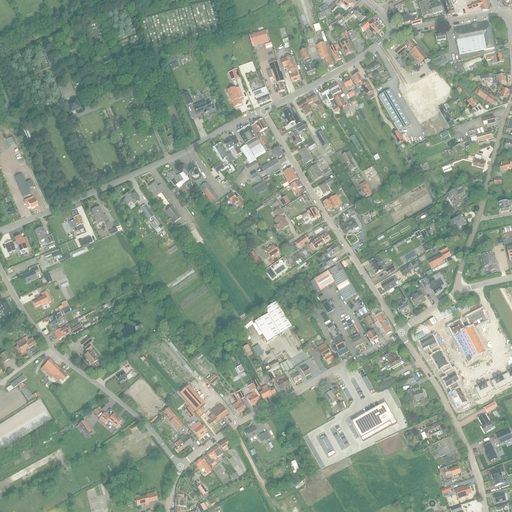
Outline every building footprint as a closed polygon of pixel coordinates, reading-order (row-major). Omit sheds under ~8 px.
[(352,3),(348,0),(345,0),(341,0),(338,4),(341,6),(343,4),(348,9),(350,6),(352,8),(354,5),(352,3)] [(417,0),(419,4),(423,17),(443,11),(440,4),(439,0),(417,0)] [(440,0),(447,17),(448,17),(451,16),(452,15),(455,14),(453,9),(451,2),(450,1),(448,2),(446,0),(440,0)] [(467,6),(468,9),(481,6),(482,11),(488,10),(486,0),(485,0),(480,1),(480,2),(472,4),(472,5),(467,6)] [(330,10),(332,12),(337,7),(335,5),(334,3),(329,8),(330,10)] [(353,14),(361,21),(366,16),(359,9),(353,14)] [(343,17),(347,21),(352,16),(348,13),(343,17)] [(409,15),(411,22),(412,25),(422,23),(421,18),(418,18),(417,15),(416,13),(412,14),(411,13),(409,14),(409,15)] [(401,25),(411,22),(409,15),(399,18),(401,25)] [(366,21),(360,27),(364,32),(368,29),(372,33),(375,31),(378,34),(382,30),(373,21),(369,24),(366,21)] [(331,25),(334,31),(340,28),(336,22),(331,25)] [(457,42),(459,55),(461,62),(485,54),(484,50),(486,49),(486,50),(494,48),(490,27),(489,23),(478,25),(478,24),(472,25),(472,26),(455,30),(456,33),(455,33),(457,42)] [(250,35),(253,46),(269,42),(265,30),(250,35)] [(348,33),(352,41),(356,39),(352,31),(348,33)] [(436,35),(437,41),(438,43),(440,43),(440,41),(446,39),(445,33),(436,35)] [(409,53),(419,65),(428,58),(418,46),(417,47),(411,39),(404,45),(396,52),(399,56),(408,49),(407,48),(409,47),(412,50),(409,53)] [(340,43),(337,44),(340,49),(341,48),(341,50),(343,49),(346,55),(349,53),(350,53),(351,53),(352,52),(353,51),(348,41),(341,44),(340,43)] [(330,56),(331,56),(325,42),(316,46),(321,59),(324,58),(328,67),(333,65),(330,56)] [(340,49),(337,44),(329,48),(336,62),(341,59),(337,50),(340,49)] [(307,72),(306,72),(308,76),(317,72),(307,48),(300,51),(304,61),(307,66),(305,67),(307,72)] [(486,56),(487,61),(491,60),(492,64),(497,63),(503,62),(502,53),(495,55),(486,56)] [(294,75),(290,76),(292,82),(300,80),(298,74),(297,74),(296,69),(292,56),(285,59),(281,60),(283,68),(287,67),(289,72),(293,71),(294,75)] [(446,58),(445,59),(444,56),(433,62),(435,65),(433,65),(437,72),(450,65),(448,63),(446,58)] [(404,65),(399,58),(396,60),(402,67),(404,65)] [(267,71),(269,78),(274,77),(276,82),(275,83),(278,92),(284,90),(283,86),(285,85),(284,82),(280,70),(277,62),(269,64),(271,69),(267,71)] [(374,64),(368,68),(371,74),(375,71),(377,74),(382,71),(377,62),(374,64)] [(453,65),(453,68),(461,74),(466,72),(460,63),(453,65)] [(232,71),(235,80),(240,78),(237,69),(232,71)] [(392,79),(387,71),(384,73),(388,81),(392,79)] [(358,73),(352,76),(355,81),(354,81),(357,88),(361,86),(364,91),(366,94),(373,91),(369,85),(367,82),(364,84),(362,80),(358,73)] [(439,75),(408,94),(419,113),(453,93),(439,75)] [(505,75),(493,76),(493,84),(499,84),(498,83),(505,82),(505,75)] [(343,82),(347,91),(350,89),(349,87),(353,84),(349,78),(343,82)] [(337,83),(328,88),(331,92),(334,98),(340,95),(340,96),(344,94),(342,89),(340,90),(337,83)] [(240,99),(240,98),(243,97),(239,87),(236,88),(227,91),(232,102),(235,107),(242,104),(240,99)] [(266,87),(259,90),(264,102),(271,100),(266,87)] [(478,87),(475,93),(477,95),(485,101),(486,100),(495,106),(498,102),(494,99),(495,97),(490,94),(490,95),(481,89),(478,87)] [(328,88),(320,93),(324,101),(327,99),(329,102),(330,101),(330,102),(333,107),(334,108),(332,109),(334,113),(336,112),(340,110),(338,106),(334,99),(330,93),(328,88)] [(500,94),(501,94),(501,95),(497,94),(496,97),(500,98),(500,97),(507,99),(509,90),(503,88),(502,92),(501,91),(501,92),(500,92),(500,94)] [(259,90),(253,92),(258,105),(264,102),(259,90)] [(390,90),(379,96),(399,131),(410,125),(390,90)] [(182,94),(187,105),(192,103),(188,92),(182,94)] [(306,100),(310,107),(314,105),(314,104),(318,106),(323,115),(326,113),(321,104),(316,95),(315,95),(306,100)] [(341,110),(341,111),(343,114),(343,113),(344,113),(349,110),(347,105),(346,106),(340,95),(336,97),(334,98),(338,106),(340,109),(341,110)] [(465,103),(471,110),(477,105),(471,98),(465,103)] [(67,102),(70,112),(80,108),(76,99),(67,102)] [(193,106),(197,115),(204,112),(204,113),(208,112),(208,111),(214,108),(213,105),(211,105),(210,101),(206,103),(205,101),(193,106)] [(297,105),(300,110),(302,109),(305,116),(312,112),(305,101),(297,105)] [(440,110),(450,127),(455,124),(452,120),(453,120),(445,107),(444,107),(443,105),(439,108),(440,110)] [(284,119),(287,125),(295,121),(296,125),(301,122),(296,115),(293,117),(289,110),(283,113),(286,118),(284,119)] [(482,120),(484,126),(495,122),(494,117),(482,120)] [(255,124),(251,127),(261,143),(262,146),(267,143),(263,137),(262,138),(260,133),(268,128),(263,119),(254,124),(255,124)] [(296,127),(299,132),(306,128),(303,123),(296,127)] [(250,164),(255,161),(256,160),(255,159),(257,158),(250,150),(261,143),(251,127),(251,126),(249,127),(239,133),(245,144),(246,144),(247,145),(241,148),(250,164)] [(468,132),(470,138),(477,136),(475,130),(468,132)] [(315,134),(323,147),(329,144),(322,131),(315,134)] [(397,131),(392,134),(398,143),(403,140),(397,131)] [(296,132),(289,136),(295,146),(302,142),(304,140),(303,137),(300,139),(296,132)] [(477,137),(471,138),(472,142),(478,140),(478,142),(493,138),(491,132),(479,135),(480,136),(477,136),(477,137)] [(354,135),(350,137),(357,149),(361,147),(354,135)] [(228,139),(223,142),(228,149),(233,146),(236,150),(238,149),(239,148),(241,147),(239,143),(235,136),(228,140),(228,139)] [(221,143),(215,147),(221,156),(223,159),(225,157),(229,164),(234,160),(230,153),(228,155),(221,143)] [(266,152),(262,146),(261,143),(250,150),(257,158),(266,152)] [(452,148),(454,152),(457,151),(458,152),(465,149),(462,143),(452,148)] [(273,151),(277,159),(278,158),(281,164),(287,161),(279,148),(273,151)] [(299,152),(306,164),(312,160),(305,148),(299,152)] [(342,155),(347,164),(351,162),(349,160),(351,159),(351,160),(353,159),(349,151),(342,155)] [(474,166),(483,169),(485,162),(480,161),(481,159),(482,159),(482,156),(475,154),(474,158),(476,158),(474,166)] [(501,162),(502,165),(499,166),(501,171),(511,168),(511,170),(511,157),(508,158),(509,160),(501,162)] [(278,158),(277,159),(262,167),(264,171),(266,173),(267,176),(282,168),(280,164),(281,164),(278,158)] [(351,162),(347,164),(351,170),(356,168),(351,160),(351,159),(349,160),(351,162)] [(255,161),(250,164),(246,167),(249,173),(253,179),(258,176),(254,170),(259,167),(255,161)] [(183,172),(186,176),(191,173),(184,165),(180,168),(183,172)] [(309,169),(315,180),(322,176),(315,165),(309,169)] [(284,173),(290,183),(291,182),(297,179),(293,172),(291,168),(286,171),(284,173)] [(373,168),(364,173),(368,180),(373,178),(376,182),(379,180),(373,168)] [(195,180),(197,179),(198,178),(199,177),(199,176),(199,175),(199,174),(198,173),(198,172),(197,172),(195,171),(194,171),(193,172),(192,172),(191,173),(191,174),(190,175),(191,176),(191,177),(191,178),(192,179),(193,179),(194,180),(195,180)] [(167,177),(166,178),(169,182),(170,181),(174,186),(176,185),(178,188),(182,185),(184,183),(189,180),(186,176),(183,172),(179,174),(176,177),(173,172),(167,176),(167,177)] [(31,194),(25,180),(22,174),(15,177),(23,198),(31,194)] [(197,179),(195,180),(194,181),(199,188),(206,183),(201,176),(198,178),(197,179)] [(184,183),(187,188),(191,185),(192,186),(193,185),(191,182),(192,182),(190,179),(189,180),(184,183)] [(326,182),(327,184),(320,188),(324,195),(330,191),(327,188),(334,184),(331,179),(326,182)] [(299,181),(292,185),(295,191),(294,191),(296,195),(298,194),(298,195),(299,194),(298,194),(301,192),(299,188),(302,187),(299,181)] [(154,182),(149,187),(151,190),(156,196),(161,193),(166,199),(167,201),(170,198),(169,197),(165,190),(161,184),(158,187),(154,182)] [(263,182),(254,187),(258,194),(267,189),(263,182)] [(206,183),(199,188),(203,193),(201,195),(205,201),(208,199),(212,205),(219,200),(206,183)] [(362,191),(361,191),(365,198),(372,194),(369,188),(366,184),(360,188),(362,191)] [(447,194),(449,198),(451,197),(457,207),(464,203),(460,197),(465,195),(462,190),(458,193),(457,192),(455,193),(454,190),(447,194)] [(124,196),(126,199),(123,200),(126,205),(132,201),(134,204),(139,200),(135,194),(132,196),(129,192),(124,196)] [(231,203),(234,206),(236,203),(241,209),(246,205),(239,197),(237,199),(233,194),(228,198),(232,203),(231,203)] [(302,197),(309,208),(313,206),(306,194),(302,197)] [(279,200),(283,207),(289,203),(286,196),(279,200)] [(30,207),(31,209),(38,206),(35,200),(34,197),(33,197),(24,201),(27,208),(30,207)] [(334,208),(339,206),(337,202),(339,201),(337,198),(335,199),(334,197),(323,202),(327,211),(330,209),(331,211),(332,211),(334,210),(334,209),(334,208)] [(511,200),(499,203),(500,208),(500,213),(509,211),(509,210),(510,210),(510,209),(510,208),(509,207),(510,207),(510,206),(511,205),(511,200)] [(141,208),(149,219),(153,217),(150,212),(145,205),(141,208)] [(166,211),(174,222),(181,218),(172,206),(166,211)] [(94,215),(96,221),(102,219),(103,222),(107,220),(105,215),(103,216),(99,207),(92,210),(92,211),(91,211),(91,212),(92,215),(93,216),(94,215)] [(307,211),(311,219),(314,217),(314,218),(319,216),(314,207),(309,210),(307,211)] [(279,227),(282,230),(288,225),(281,216),(283,214),(279,209),(274,213),(277,218),(274,220),(277,223),(274,225),(277,229),(279,227)] [(348,212),(342,215),(344,220),(350,216),(351,217),(354,215),(353,214),(352,211),(351,209),(347,211),(348,212)] [(70,212),(78,231),(84,228),(80,216),(78,216),(75,210),(70,212)] [(457,217),(452,220),(457,229),(466,224),(459,212),(456,214),(457,217)] [(341,229),(344,234),(351,230),(352,231),(358,227),(353,219),(347,222),(345,224),(344,222),(339,225),(341,229)] [(154,221),(151,224),(158,233),(161,230),(154,221)] [(105,224),(108,231),(110,235),(117,232),(115,228),(113,229),(110,222),(105,224)] [(118,222),(114,224),(115,228),(117,232),(122,230),(120,226),(118,222)] [(177,229),(182,235),(186,232),(182,225),(177,229)] [(35,231),(39,242),(45,240),(46,243),(48,242),(49,244),(54,242),(51,235),(46,237),(43,228),(35,231)] [(420,232),(424,239),(429,236),(425,230),(420,232)] [(325,233),(311,243),(315,250),(331,239),(327,234),(326,235),(325,233)] [(12,242),(5,244),(9,254),(16,251),(15,249),(18,248),(20,251),(22,250),(26,249),(28,248),(30,247),(26,237),(22,239),(21,236),(15,238),(15,239),(16,242),(13,243),(12,242)] [(305,236),(296,242),(299,248),(309,242),(305,236)] [(90,237),(79,242),(81,247),(92,242),(90,237)] [(426,243),(422,245),(426,252),(430,250),(426,243)] [(266,250),(272,259),(281,253),(277,249),(276,249),(273,245),(266,250)] [(330,257),(339,251),(335,245),(326,250),(324,252),(328,258),(324,261),(327,264),(328,266),(333,263),(330,257)] [(441,254),(427,261),(431,269),(445,261),(444,259),(451,255),(446,247),(439,250),(441,254)] [(51,252),(54,260),(59,258),(60,258),(59,258),(62,257),(59,250),(51,252)] [(250,254),(249,255),(263,271),(267,267),(253,252),(250,254)] [(482,255),(484,267),(488,266),(489,271),(497,269),(493,252),(482,255)] [(269,257),(264,261),(269,266),(273,263),(269,257)] [(380,257),(369,263),(376,274),(382,271),(383,273),(386,271),(388,275),(396,270),(394,266),(388,270),(386,268),(384,270),(379,262),(382,261),(380,257)] [(314,279),(321,290),(334,282),(345,300),(356,294),(342,271),(340,272),(336,266),(314,279)] [(399,270),(403,277),(411,272),(410,271),(408,266),(407,266),(399,270)] [(31,270),(32,272),(23,276),(26,283),(37,279),(35,273),(39,272),(37,267),(31,270)] [(44,275),(47,284),(52,281),(49,273),(44,275)] [(381,284),(386,292),(397,286),(395,283),(398,281),(396,277),(393,278),(392,278),(381,284)] [(432,289),(431,289),(435,295),(442,290),(440,287),(444,284),(441,280),(437,283),(435,280),(429,284),(431,287),(431,288),(432,289)] [(398,289),(404,300),(407,298),(401,288),(398,289)] [(38,300),(33,302),(35,308),(41,305),(41,307),(48,303),(45,296),(48,295),(46,291),(41,294),(42,297),(38,299),(38,300)] [(410,298),(416,306),(415,305),(421,301),(422,302),(426,300),(421,292),(410,298)] [(0,302),(0,306),(6,316),(12,313),(6,302),(4,303),(3,301),(0,302)] [(276,301),(264,309),(265,310),(267,314),(275,327),(277,329),(280,334),(292,327),(287,319),(276,301)] [(322,305),(328,314),(334,311),(328,301),(322,305)] [(401,301),(396,303),(397,305),(402,314),(410,310),(405,301),(402,302),(401,301)] [(64,308),(62,309),(64,314),(71,311),(68,306),(64,308)] [(482,310),(467,318),(472,327),(473,328),(487,320),(482,310)] [(62,312),(49,319),(51,323),(50,324),(54,331),(60,328),(63,326),(59,319),(59,318),(63,316),(62,312)] [(267,314),(254,322),(267,342),(280,334),(277,329),(275,327),(267,314)] [(377,318),(387,334),(391,332),(387,325),(389,324),(383,314),(377,318)] [(72,323),(73,325),(84,319),(85,318),(85,317),(84,316),(83,317),(82,316),(77,319),(72,322),(72,323)] [(369,317),(366,318),(370,325),(372,324),(375,323),(371,316),(369,317)] [(460,321),(449,327),(454,335),(464,330),(460,321)] [(71,330),(73,334),(82,330),(80,325),(71,330)] [(65,336),(64,335),(69,332),(66,327),(61,329),(54,332),(58,340),(65,336)] [(472,327),(455,336),(455,337),(457,341),(475,332),(473,328),(472,327)] [(378,338),(376,334),(375,335),(372,330),(367,333),(372,342),(378,338)] [(475,332),(457,341),(459,345),(477,336),(475,332)] [(356,339),(352,341),(356,348),(363,344),(360,337),(358,334),(354,336),(356,339)] [(26,350),(36,344),(32,338),(28,340),(26,336),(23,338),(15,343),(23,355),(27,353),(26,350)] [(432,336),(420,342),(424,349),(429,346),(431,350),(437,346),(432,336)] [(477,336),(459,345),(460,345),(462,349),(461,349),(479,340),(477,336)] [(88,337),(80,343),(84,348),(92,341),(88,337)] [(333,348),(335,352),(337,352),(339,356),(348,352),(340,337),(333,341),(336,347),(333,348)] [(479,340),(461,349),(462,349),(464,353),(463,353),(464,353),(481,344),(479,340)] [(317,348),(323,359),(325,358),(328,364),(335,360),(325,343),(317,348)] [(481,344),(464,353),(466,357),(483,348),(481,344)] [(84,356),(96,371),(100,368),(99,366),(100,365),(97,361),(97,360),(90,351),(92,349),(89,345),(84,349),(87,353),(84,356)] [(483,348),(466,357),(468,361),(485,352),(483,348)] [(435,356),(432,357),(435,363),(445,358),(439,349),(433,352),(435,356)] [(0,355),(4,362),(9,359),(5,352),(0,355)] [(388,354),(384,356),(386,359),(387,359),(389,363),(385,365),(388,370),(392,368),(401,363),(395,353),(389,357),(388,354)] [(445,358),(435,363),(439,370),(442,368),(443,372),(450,368),(445,358)] [(68,376),(59,368),(50,359),(41,369),(51,379),(53,377),(58,382),(60,379),(63,381),(68,376)] [(118,365),(117,365),(118,367),(120,369),(121,368),(129,363),(128,361),(126,359),(118,365)] [(276,361),(269,365),(271,369),(279,365),(276,361)] [(287,361),(280,365),(284,372),(286,370),(288,371),(290,374),(291,377),(294,382),(301,379),(298,373),(296,370),(295,371),(294,368),(287,361)] [(300,368),(300,369),(305,377),(311,374),(306,365),(300,368)] [(448,377),(443,380),(447,387),(459,380),(454,370),(446,374),(448,377)] [(116,376),(120,382),(127,377),(123,371),(116,376)] [(501,372),(496,375),(503,387),(510,383),(505,374),(502,376),(501,372)] [(207,380),(212,385),(218,379),(214,374),(207,380)] [(11,385),(6,389),(8,392),(13,388),(26,379),(25,378),(23,375),(10,384),(11,385)] [(396,382),(399,388),(415,381),(412,375),(396,382)] [(494,380),(491,381),(495,391),(503,387),(496,375),(492,377),(494,380)] [(382,380),(385,386),(394,382),(391,376),(382,380)] [(274,380),(276,383),(280,390),(289,385),(285,378),(279,382),(277,378),(274,380)] [(485,379),(480,382),(486,394),(487,394),(494,390),(489,381),(486,383),(485,379)] [(18,386),(29,401),(33,398),(34,399),(40,395),(38,392),(32,395),(23,382),(18,386)] [(478,387),(475,388),(480,400),(488,396),(487,394),(486,394),(480,382),(476,384),(478,387)] [(254,392),(253,390),(255,389),(252,384),(248,386),(251,391),(252,393),(246,397),(251,405),(260,401),(255,392),(254,392)] [(188,385),(179,393),(196,412),(205,404),(188,385)] [(275,391),(275,390),(274,390),(273,388),(271,389),(270,387),(268,388),(266,385),(261,388),(262,391),(259,393),(262,399),(275,392),(275,391)] [(453,393),(451,394),(454,401),(463,396),(464,396),(465,395),(459,385),(451,389),(453,393)] [(408,390),(409,394),(408,394),(410,401),(414,400),(415,402),(425,399),(422,390),(420,391),(419,386),(413,388),(413,389),(408,390)] [(326,394),(330,401),(332,404),(337,401),(335,398),(335,397),(331,391),(326,394)] [(234,392),(231,394),(236,402),(232,405),(234,409),(237,413),(245,408),(242,403),(242,404),(240,400),(234,392)] [(463,396),(454,401),(458,407),(460,405),(462,409),(469,405),(464,396),(463,396)] [(385,401),(351,421),(363,442),(392,426),(397,423),(385,401)] [(494,402),(484,407),(487,413),(497,407),(494,402)] [(210,420),(207,423),(211,427),(228,414),(220,404),(215,408),(214,408),(210,411),(212,414),(208,417),(210,420)] [(186,409),(185,409),(192,417),(195,414),(189,407),(188,407),(186,405),(184,407),(186,409)] [(168,408),(163,412),(171,420),(170,421),(178,430),(183,425),(168,408)] [(495,411),(499,418),(503,416),(499,409),(495,411)] [(104,412),(99,418),(105,423),(108,420),(112,423),(112,424),(117,428),(121,423),(120,422),(121,421),(113,414),(111,417),(107,413),(106,414),(104,412)] [(481,427),(484,432),(492,427),(489,422),(485,415),(479,418),(483,426),(481,427)] [(84,420),(78,424),(86,436),(92,431),(84,420)] [(193,421),(189,425),(191,428),(198,437),(206,431),(198,422),(196,424),(193,421)] [(424,432),(421,434),(423,439),(427,437),(427,439),(430,437),(430,436),(441,430),(438,423),(427,429),(427,431),(424,432)] [(245,432),(249,439),(259,434),(255,426),(251,428),(251,429),(245,432)] [(511,436),(508,429),(496,434),(500,444),(511,438),(511,436)] [(267,431),(258,436),(261,442),(265,440),(266,441),(271,438),(267,431)] [(177,447),(174,449),(178,453),(192,442),(188,436),(186,438),(183,434),(179,438),(180,439),(174,444),(177,447)] [(219,445),(224,451),(228,447),(227,445),(231,442),(228,438),(219,445)] [(491,443),(484,446),(486,452),(485,453),(489,462),(497,458),(491,443)] [(217,446),(211,451),(216,457),(216,458),(223,454),(217,446)] [(207,455),(204,457),(210,464),(212,462),(212,461),(212,460),(216,457),(211,451),(207,454),(207,455)] [(195,463),(200,470),(203,468),(207,474),(212,470),(208,466),(207,465),(207,464),(202,457),(195,463)] [(496,472),(490,474),(492,480),(493,480),(502,477),(503,477),(501,473),(504,472),(503,466),(495,468),(496,472)] [(445,471),(446,475),(452,473),(453,475),(460,473),(458,467),(451,469),(447,471),(445,471)] [(502,477),(493,480),(495,487),(501,485),(502,488),(509,486),(507,480),(503,481),(502,477)] [(198,487),(203,495),(207,492),(202,484),(198,487)] [(449,486),(440,490),(442,494),(451,491),(449,486)] [(464,486),(455,490),(458,499),(467,496),(467,495),(471,493),(469,486),(465,488),(464,486)] [(147,496),(140,497),(139,495),(135,496),(137,505),(145,504),(145,506),(149,505),(148,501),(157,499),(155,492),(146,494),(147,496)] [(504,493),(493,496),(495,503),(506,501),(504,493)] [(186,498),(175,498),(175,506),(183,506),(186,506),(186,503),(186,498)] [(203,503),(197,507),(199,511),(202,511),(207,509),(203,503)]
